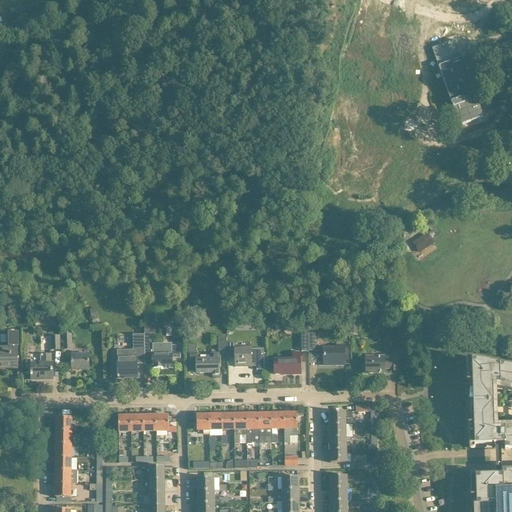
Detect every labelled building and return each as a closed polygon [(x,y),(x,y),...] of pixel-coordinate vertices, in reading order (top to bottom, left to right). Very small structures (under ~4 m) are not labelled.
[(385,20),(379,20),(379,37),(417,38),(417,0),(463,0),(464,9),(479,9),(479,0),(385,0),(385,17),(385,20)] [(366,21),(360,46),(372,49),(378,24),(366,21)] [(445,44),(432,49),(453,108),(459,126),(483,117),(456,41),(445,44)] [(338,122),(353,130),(338,160),(376,180),(373,186),(392,197),(413,157),(374,136),(383,119),(392,102),(401,107),(412,87),(369,65),(338,122)] [(465,223),(444,235),(446,239),(467,227),(465,223)] [(428,233),(412,243),(418,252),(434,242),(433,240),(439,236),(435,229),(428,233)] [(96,308),(90,310),(91,318),(98,317),(96,308)] [(317,323),(308,323),(308,326),(308,330),(309,352),(315,351),(315,330),(317,330),(317,323)] [(155,325),(144,325),(144,335),(145,335),(145,352),(145,364),(145,366),(151,366),(153,366),(153,369),(156,369),(161,369),(164,369),(172,369),(172,359),(181,359),(180,349),(180,346),(172,346),(151,346),(151,338),(151,334),(153,334),(155,334),(155,325)] [(11,350),(0,350),(0,365),(17,365),(18,365),(17,348),(17,345),(18,345),(19,345),(18,332),(18,329),(10,330),(10,332),(9,332),(9,346),(11,346),(11,348),(11,350)] [(63,349),(72,349),(71,334),(63,335),(63,349)] [(133,350),(117,351),(117,358),(117,359),(118,368),(118,378),(137,378),(137,364),(145,364),(145,352),(145,335),(144,335),(133,335),(133,350)] [(52,350),(60,349),(59,336),(51,336),(52,350)] [(219,338),(218,338),(218,351),(227,351),(227,343),(227,338),(226,338),(219,338)] [(235,343),(227,343),(227,351),(227,359),(235,358),(235,367),(252,367),(252,365),(257,365),(257,370),(264,370),(264,355),(257,355),(251,355),(251,350),(235,350),(235,343)] [(197,344),(188,345),(188,354),(190,354),(190,356),(190,360),(190,372),(197,372),(197,373),(213,373),(213,376),(220,376),(219,366),(219,360),(219,353),(213,353),(213,360),(213,361),(197,361),(197,344)] [(324,352),(319,352),(319,363),(324,363),(324,365),(325,365),(337,365),(344,365),(344,355),(344,347),(337,347),(337,350),(324,350),(324,352)] [(283,361),(275,361),(275,364),(275,374),(283,374),(283,375),(301,375),(301,365),(300,361),(302,361),(302,354),(293,354),(293,361),(283,361)] [(51,364),(51,355),(41,355),(41,364),(32,364),(32,373),(31,373),(31,376),(32,376),(32,380),(53,379),(53,364),(51,364)] [(89,369),(89,359),(89,355),(72,355),(72,368),(79,368),(79,370),(89,369)] [(396,357),(396,356),(391,356),(391,357),(390,358),(390,360),(385,360),(384,358),(366,358),(367,373),(385,373),(385,369),(390,369),(390,371),(397,371),(397,361),(397,357),(396,357)] [(468,381),(467,381),(467,382),(470,382),(474,382),(475,382),(475,391),(470,392),(471,414),(476,414),(476,424),(471,424),(469,424),(469,425),(469,436),(474,436),(474,445),(494,444),(494,445),(495,445),(501,444),(504,444),(505,444),(505,449),(506,449),(506,445),(511,445),(511,446),(511,427),(495,428),(493,384),(499,385),(511,387),(511,365),(509,365),(499,363),(476,359),(472,359),(472,370),(467,370),(468,381)] [(377,425),(376,406),(356,406),(356,412),(371,412),(371,425),(377,425)] [(330,425),(346,425),(346,419),(353,419),(352,412),(330,413),(330,425)] [(284,429),(284,413),(272,414),(272,429),(277,429),(284,429)] [(297,413),(284,413),(284,429),(285,429),(285,443),(288,443),(290,443),(297,443),(297,436),(297,416),(297,413)] [(222,430),(235,430),(234,414),(222,415),(222,430)] [(247,430),(247,414),(234,414),(235,430),(235,444),(240,444),(240,436),(247,436),(247,430)] [(259,414),(247,414),(247,430),(247,436),(247,444),(252,444),(252,436),(260,435),(259,414)] [(272,414),(259,414),(260,444),(272,443),(272,435),(272,429),(272,414)] [(197,431),(207,430),(210,430),(210,415),(197,415),(197,431)] [(210,430),(222,430),(222,415),(210,415),(210,430)] [(119,432),(132,432),(131,416),(118,417),(119,432)] [(132,432),(144,432),(144,416),(131,416),(132,432)] [(144,432),(156,431),(156,416),(144,416),(144,432)] [(156,431),(169,431),(169,416),(156,416),(156,431)] [(72,431),(72,427),(72,417),(57,417),(56,431),(72,431)] [(330,438),(346,437),(346,425),(330,425),(330,438)] [(72,444),(72,431),(56,431),(56,444),(72,444)] [(330,450),(346,450),(346,437),(330,438),(330,450)] [(71,458),(72,444),(56,444),(56,457),(71,458)] [(331,463),(341,463),(346,463),(346,450),(330,450),(331,463)] [(124,457),(124,454),(119,454),(119,458),(119,463),(128,463),(128,457),(124,457)] [(71,471),(71,458),(56,457),(56,471),(71,471)] [(285,466),(288,466),(298,466),(298,457),(285,457),(285,466)] [(227,463),(226,466),(226,469),(235,469),(235,461),(231,461),(227,463)] [(248,461),(235,461),(235,469),(248,468),(248,461)] [(121,470),(121,468),(106,467),(106,481),(112,481),(112,470),(121,470)] [(150,480),(164,480),(164,467),(150,467),(150,480)] [(471,496),(471,497),(473,497),(474,506),(478,505),(477,511),(511,511),(511,473),(503,474),(503,469),(502,470),(502,475),(475,476),(475,485),(471,485),(471,496)] [(56,471),(56,484),(71,484),(77,484),(77,471),(71,471),(56,471)] [(331,489),(347,489),(346,476),(331,476),(331,489)] [(283,490),(298,490),(298,477),(283,477),(283,490)] [(198,491),(214,491),(214,478),(198,478),(198,491)] [(150,493),(164,493),(164,480),(150,480),(150,493)] [(71,498),(71,484),(56,484),(55,497),(71,498)] [(368,497),(378,497),(378,488),(373,488),(368,488),(368,497)] [(331,501),(347,501),(347,489),(331,489),(331,501)] [(283,502),(299,502),(298,490),(283,490),(283,502)] [(214,491),(198,491),(199,504),(214,503),(219,503),(219,498),(220,498),(220,496),(214,496),(214,491)] [(150,506),(165,506),(164,493),(150,493),(150,506)] [(331,511),(347,511),(347,501),(331,501),(331,511)] [(298,511),(299,502),(283,502),(283,511),(298,511)] [(198,511),(214,511),(214,503),(199,504),(198,511)]
